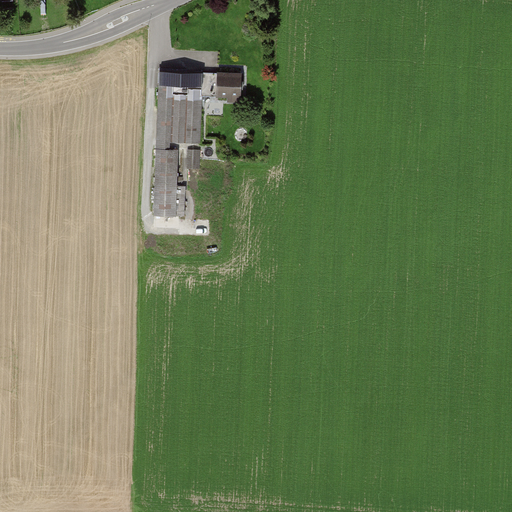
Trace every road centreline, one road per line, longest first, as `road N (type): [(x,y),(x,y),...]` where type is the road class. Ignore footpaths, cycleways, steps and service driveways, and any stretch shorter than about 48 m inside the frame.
road 1 (track): [(208,230),(164,229),(148,218),(158,42)]
road 2 (unclassified): [(0,49),(83,38),(173,0)]
